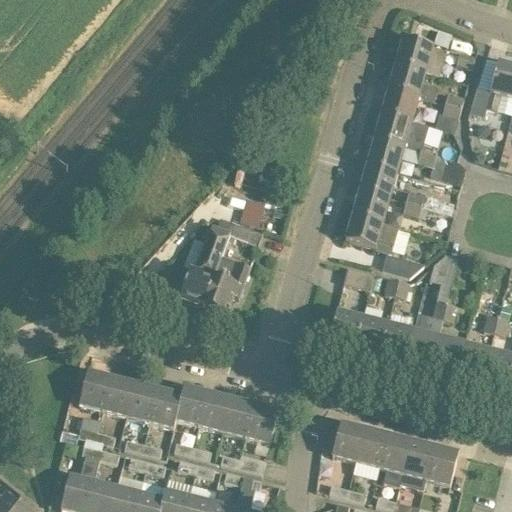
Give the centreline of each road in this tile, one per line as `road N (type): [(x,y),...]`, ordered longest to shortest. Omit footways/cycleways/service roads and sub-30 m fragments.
road 1 (residential): [(266,376),(376,0)]
road 2 (residential): [(266,376),(110,334),(59,331),(31,336),(0,363)]
road 3 (residential): [(511,443),(317,392)]
road 4 (residential): [(297,511),(317,392)]
